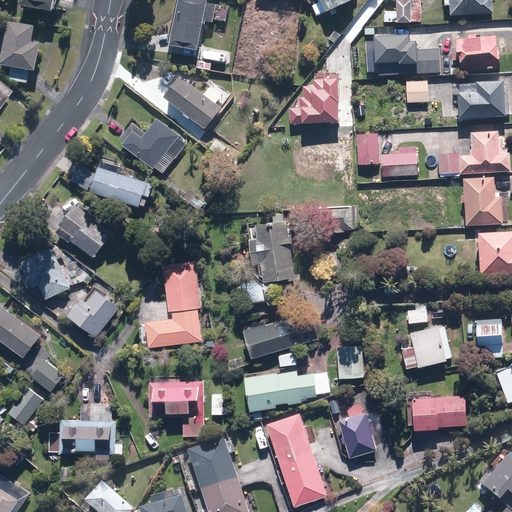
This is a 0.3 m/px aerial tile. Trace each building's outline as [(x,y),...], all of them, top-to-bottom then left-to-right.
[(16,0),(15,8),(48,15),(51,0),(16,0)] [(175,0),(166,48),(194,53),(200,25),(201,25),(202,22),(210,24),(214,5),(204,3),(205,2),(194,0),(175,0)] [(310,6),(316,21),(328,15),(327,12),(352,0),(315,0),(317,3),(310,6)] [(447,6),(448,17),(491,14),(489,0),(442,0),(443,7),(447,6)] [(382,12),(382,24),(408,23),(408,1),(394,1),(395,12),(382,12)] [(351,12),(355,15),(361,8),(357,5),(351,12)] [(7,78),(25,82),(28,68),(31,69),(37,42),(29,40),(32,25),(5,19),(0,42),(0,61),(10,64),(7,78)] [(327,38),(332,43),(338,35),(333,31),(327,38)] [(380,73),(442,71),(441,45),(418,46),(417,39),(412,39),(412,33),(379,34),(379,40),(368,40),(370,69),(380,69),(380,73)] [(458,66),(459,73),(498,69),(496,51),(494,51),(493,37),(473,39),(473,35),(465,36),(466,40),(447,41),(449,62),(455,61),(455,66),(458,66)] [(196,69),(209,71),(210,63),(197,61),(196,69)] [(160,95),(202,128),(218,107),(213,103),(220,94),(208,85),(201,93),(176,74),(160,95)] [(454,90),(455,116),(507,113),(505,80),(501,81),(500,78),(472,79),(472,81),(455,82),(456,90),(454,90)] [(339,122),(338,79),(313,80),(313,86),(303,86),(303,97),(299,97),(299,108),(289,108),(289,123),(339,122)] [(404,80),(405,102),(426,101),(425,79),(404,80)] [(355,102),(356,115),(363,114),(361,102),(355,102)] [(152,165),(160,172),(172,157),(173,158),(184,143),(175,136),(177,134),(154,116),(142,131),(129,121),(115,137),(120,141),(119,143),(151,167),(152,165)] [(457,154),(458,172),(508,170),(507,151),(505,152),(504,148),(501,148),(500,137),(496,137),(495,129),(469,131),(470,153),(457,154)] [(354,133),(356,163),(377,161),(375,132),(354,133)] [(207,148),(218,156),(225,146),(214,138),(207,148)] [(378,153),(380,176),(416,174),(414,145),(396,146),(396,152),(378,153)] [(86,189),(135,205),(136,203),(141,205),(144,195),(146,195),(150,183),(94,165),(92,171),(78,163),(68,179),(86,189)] [(462,199),(463,224),(500,222),(498,194),(492,194),(491,174),(459,176),(460,194),(458,194),(458,200),(462,199)] [(187,201),(197,210),(202,204),(192,196),(187,201)] [(69,239),(91,256),(109,232),(71,202),(55,223),(57,224),(53,229),(54,231),(48,237),(62,248),(69,239)] [(314,208),(315,231),(346,230),(346,207),(314,208)] [(274,278),(275,281),(298,277),(298,273),(292,274),(290,257),(293,256),(289,227),(284,228),(283,219),(252,223),(254,236),(252,236),(255,261),(258,261),(260,280),(274,278)] [(511,228),(475,230),(476,273),(511,270),(511,228)] [(36,282),(43,297),(67,286),(53,258),(61,254),(58,248),(52,243),(47,245),(48,246),(18,260),(30,286),(36,282)] [(331,249),(331,267),(338,267),(338,276),(344,276),(344,266),(363,266),(364,250),(331,249)] [(143,320),(145,346),(200,340),(197,307),(200,307),(195,259),(161,263),(166,310),(170,310),(171,318),(143,320)] [(69,272),(77,274),(79,266),(71,264),(69,272)] [(239,283),(242,302),(269,299),(267,280),(239,283)] [(63,313),(92,336),(117,305),(94,287),(85,298),(81,295),(76,301),(74,300),(63,313)] [(0,302),(0,333),(26,353),(43,331),(2,300),(0,302)] [(405,309),(406,322),(425,321),(424,308),(405,309)] [(240,328),(248,356),(316,338),(310,315),(290,321),(289,317),(263,324),(263,322),(240,328)] [(483,343),(483,357),(500,356),(499,317),(473,318),(474,343),(483,343)] [(399,347),(403,366),(415,364),(415,365),(443,358),(443,357),(449,356),(443,327),(436,329),(435,324),(407,330),(409,337),(398,339),(400,347),(399,347)] [(334,346),(336,377),(362,375),(360,344),(334,346)] [(279,355),(280,364),(294,364),(294,354),(279,355)] [(68,373),(48,358),(35,375),(54,390),(68,373)] [(1,364),(7,369),(10,366),(4,361),(1,364)] [(511,362),(493,369),(505,401),(511,397),(511,362)] [(241,375),(246,410),(273,406),(272,403),(286,401),(286,404),(300,402),(299,398),(314,395),(310,372),(295,374),(294,369),(274,372),(274,370),(241,375)] [(181,415),(181,435),(202,435),(202,380),(148,381),(148,415),(181,415)] [(6,411),(23,423),(41,399),(25,387),(6,411)] [(227,393),(215,393),(214,413),(226,413),(227,393)] [(409,395),(409,427),(435,426),(435,424),(463,424),(463,394),(409,395)] [(327,401),(330,409),(337,406),(335,399),(327,401)] [(336,419),(347,456),(374,449),(369,434),(381,431),(375,409),(363,412),(363,411),(336,419)] [(278,465),(311,453),(297,410),(263,422),(278,465)] [(94,458),(108,459),(108,453),(113,453),(114,421),(58,418),(57,451),(94,453),(94,458)] [(24,427),(28,430),(33,424),(28,421),(24,427)] [(198,489),(235,477),(227,453),(233,451),(230,440),(223,442),(222,438),(185,450),(198,489)] [(500,511),(511,511),(511,456),(507,452),(488,473),(486,471),(476,483),(504,508),(500,511)] [(311,453),(278,465),(292,505),(325,493),(311,453)] [(59,479),(67,479),(68,467),(60,467),(59,479)] [(246,511),(235,477),(198,489),(206,511),(246,511)] [(0,511),(7,511),(17,498),(7,492),(9,488),(0,481),(0,511)] [(129,511),(132,509),(99,481),(82,500),(95,511),(129,511)] [(137,510),(130,511),(188,511),(181,486),(162,492),(164,499),(136,507),(137,510)]
